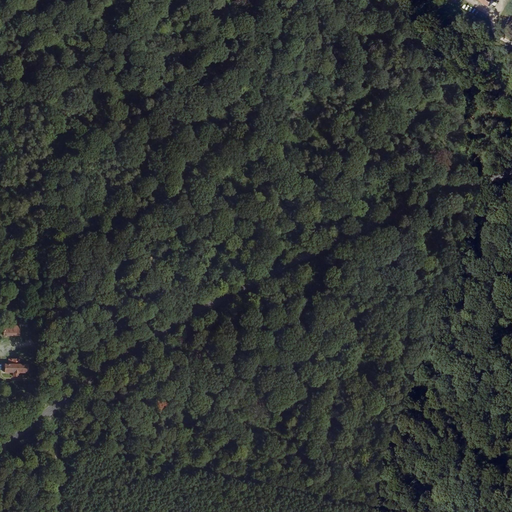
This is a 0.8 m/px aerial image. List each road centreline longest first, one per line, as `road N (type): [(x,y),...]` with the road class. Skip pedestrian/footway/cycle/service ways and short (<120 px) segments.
road 1 (primary): [(0,448),(85,388),(348,233),(511,178)]
road 2 (track): [(52,450),(57,0)]
